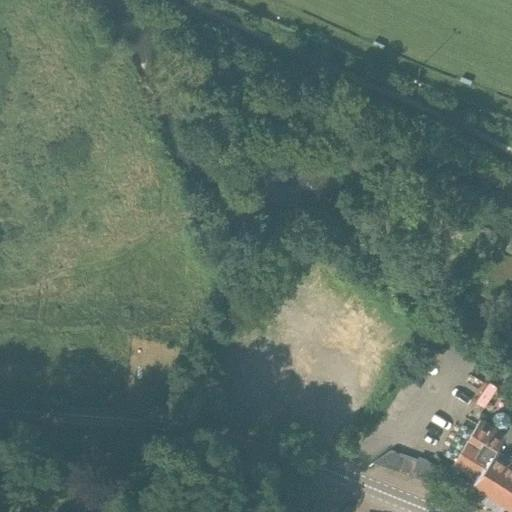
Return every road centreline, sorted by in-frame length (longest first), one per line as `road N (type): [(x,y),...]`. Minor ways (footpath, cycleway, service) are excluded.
road 1 (unclassified): [(425,511),(229,435),(0,411)]
road 2 (track): [(161,511),(109,497),(0,497)]
